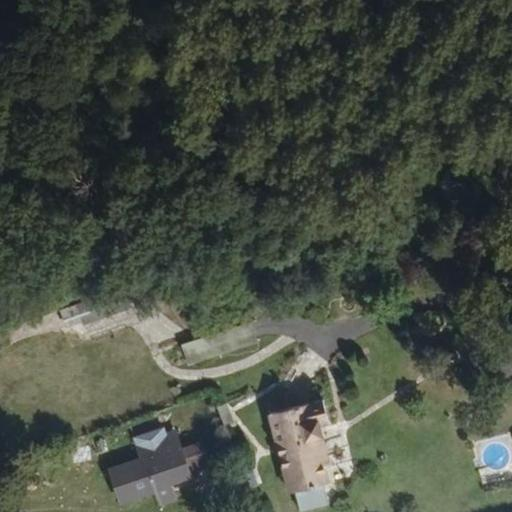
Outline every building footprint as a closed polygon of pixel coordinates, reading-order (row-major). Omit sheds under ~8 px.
[(128,301),(122,286),(61,308),(67,323),(128,301)] [(257,339),(250,319),(182,340),(188,360),(257,339)] [(330,480),(323,455),(317,429),(327,427),(325,418),(333,416),(327,393),(273,407),(294,489),(330,480)] [(152,432),(174,424),(172,419),(151,427),(152,432)] [(181,444),(174,424),(152,432),(151,427),(134,433),(142,456),(108,468),(119,498),(191,473),(190,469),(181,444)] [(317,429),(323,455),(333,452),(327,427),(317,429)] [(201,437),(181,444),(190,469),(210,462),(201,437)]
